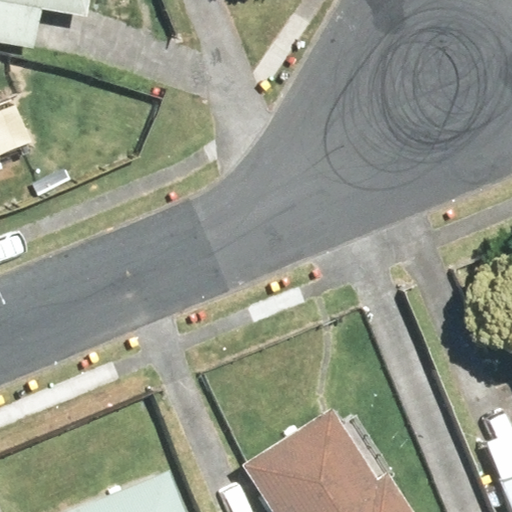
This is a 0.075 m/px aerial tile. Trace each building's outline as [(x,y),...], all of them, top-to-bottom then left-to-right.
[(0,0),(0,44),(19,48),(26,8),(71,16),(74,0),(0,0)] [(128,0),(90,0),(91,12),(129,11),(128,0)] [(511,327),(497,333),(511,368),(511,327)] [(318,406),(229,464),(260,511),(403,511),(374,467),(363,474),(318,406)] [(511,511),(511,464),(483,475),(497,511),(511,511)] [(176,511),(158,468),(50,511),(176,511)]
